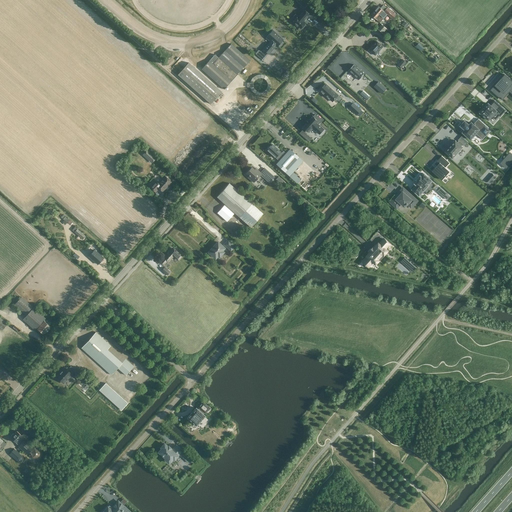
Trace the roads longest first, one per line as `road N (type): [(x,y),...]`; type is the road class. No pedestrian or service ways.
road 1 (residential): [(193,381),(511,25)]
road 2 (tertiary): [(100,299),(370,0)]
road 3 (unknown): [(439,318),(438,332),(320,465),(291,511)]
road 4 (unclassified): [(193,381),(77,511)]
road 5 (tertiary): [(0,413),(100,299)]
road 6 (unclassified): [(193,381),(100,299)]
